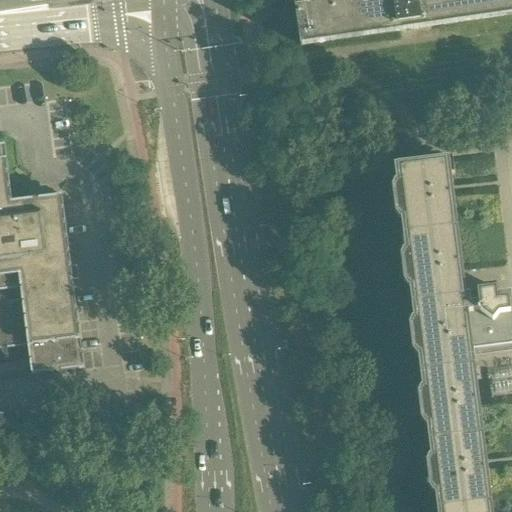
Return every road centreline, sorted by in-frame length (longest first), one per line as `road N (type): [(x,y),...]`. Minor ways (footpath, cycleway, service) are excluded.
road 1 (secondary): [(297,511),(214,0)]
road 2 (secondary): [(164,19),(197,255),(210,511)]
road 3 (tertiary): [(0,21),(88,26),(164,19)]
